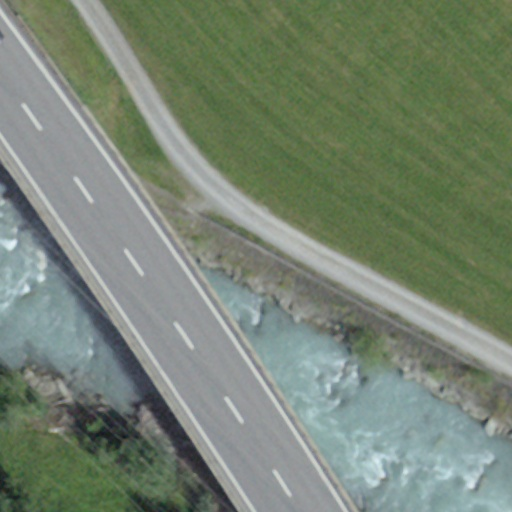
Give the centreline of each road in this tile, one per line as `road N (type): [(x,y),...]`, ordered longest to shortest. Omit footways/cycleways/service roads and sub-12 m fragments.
road 1 (primary): [(297,511),(0,76)]
road 2 (track): [(208,190),(511,371)]
road 3 (track): [(208,190),(86,0)]
